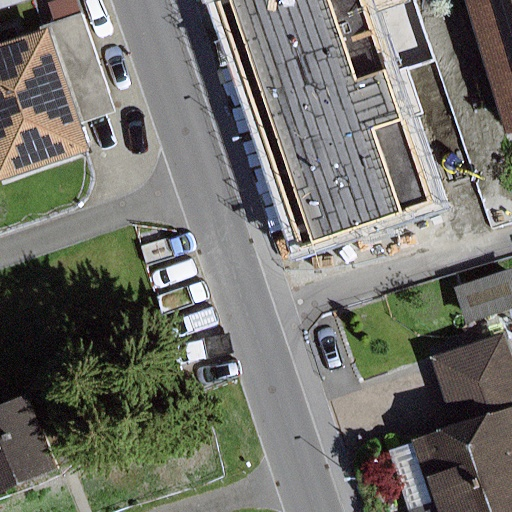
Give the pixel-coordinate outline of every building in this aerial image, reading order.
[(0,0),(0,10),(30,0),(0,0)] [(44,26),(46,31),(78,125),(115,112),(77,0),(58,0),(48,4),(55,22),(44,26)] [(441,204),(371,0),(211,0),(209,1),(295,253),(441,204)] [(511,0),(467,0),(507,135),(511,133),(511,0)] [(46,31),(0,46),(0,178),(86,149),(78,125),(46,31)] [(511,270),(454,288),(465,323),(511,308),(511,270)] [(511,350),(507,335),(431,359),(453,427),(511,407),(511,350)] [(25,398),(0,407),(0,496),(56,474),(25,398)] [(511,511),(511,407),(453,427),(410,442),(433,511),(511,511)]
